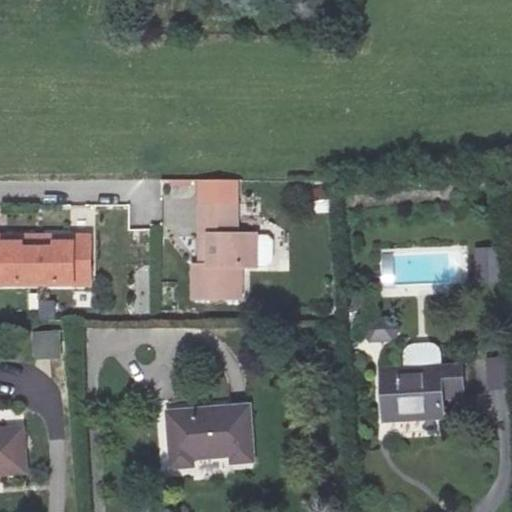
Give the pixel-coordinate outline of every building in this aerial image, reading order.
[(216,260),(201,258),(197,258),(196,292),(238,291),(238,260),(256,261),(257,231),(236,231),(236,200),(203,198),(202,229),(217,230),(216,260)] [(202,229),(201,258),(216,260),(217,230),(202,229)] [(19,235),(0,235),(0,270),(1,270),(1,282),(71,282),(71,270),(88,269),(88,235),(53,235),(53,241),(19,242),(19,235)] [(88,269),(71,270),(71,282),(88,282),(88,269)] [(368,320),(366,291),(351,292),(355,343),(399,340),(397,318),(368,320)] [(38,301),(40,321),(57,319),(54,299),(38,301)] [(61,330),(32,331),(33,360),(63,358),(61,330)] [(511,386),(509,358),(478,360),(480,388),(511,386)] [(462,366),(383,372),(387,423),(445,420),(444,403),(465,401),(462,366)] [(167,411),(170,469),(195,468),(194,457),(233,454),(234,463),(256,462),(252,407),(167,411)] [(0,429),(0,474),(22,473),(19,428),(0,429)]
